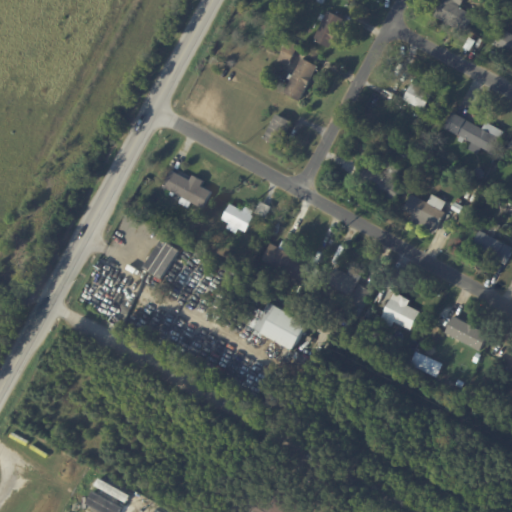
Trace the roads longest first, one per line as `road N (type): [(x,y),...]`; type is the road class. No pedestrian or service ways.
road 1 (secondary): [(0,399),(215,0)]
road 2 (residential): [(50,306),(415,511)]
road 3 (residential): [(154,112),(297,197),(511,307)]
road 4 (residential): [(407,0),(297,197)]
road 5 (residential): [(394,28),(511,93)]
